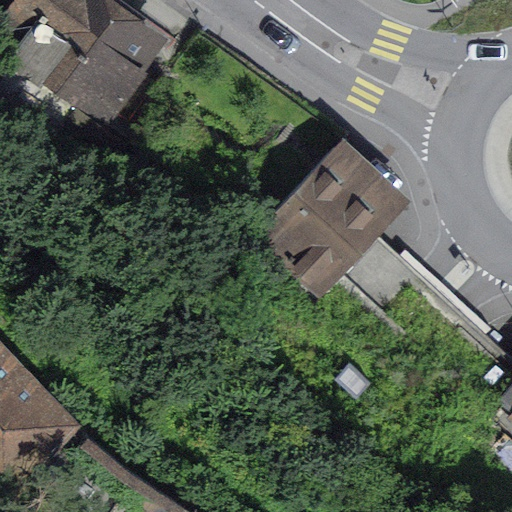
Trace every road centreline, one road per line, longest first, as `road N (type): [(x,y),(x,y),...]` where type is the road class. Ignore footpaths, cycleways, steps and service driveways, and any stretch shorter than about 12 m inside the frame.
road 1 (secondary): [(267,0),(332,75),(395,107),(455,158)]
road 2 (secondary): [(511,56),(390,38),(287,0)]
road 3 (unknown): [(0,419),(111,511)]
